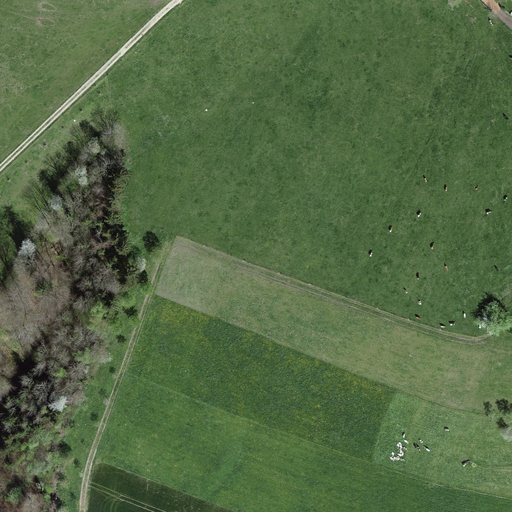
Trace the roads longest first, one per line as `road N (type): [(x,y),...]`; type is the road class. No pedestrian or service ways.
road 1 (track): [(164,247),(86,474),(82,511)]
road 2 (track): [(0,168),(177,0)]
